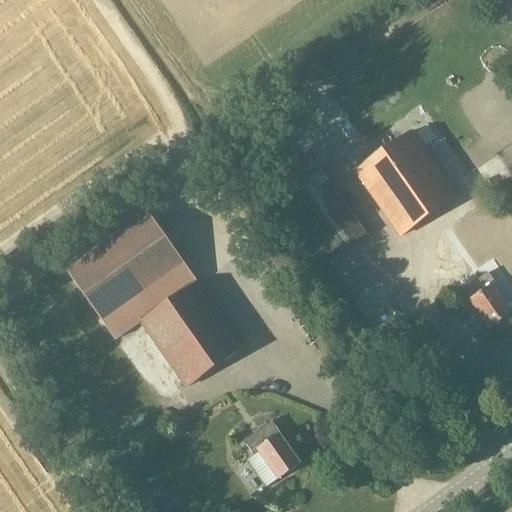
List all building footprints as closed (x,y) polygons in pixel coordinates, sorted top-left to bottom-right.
[(401,236),(458,196),(412,132),(355,172),(401,236)] [(326,265),(368,235),(320,167),(278,196),(326,265)] [(197,284),(149,215),(148,214),(66,271),(115,342),(141,323),(187,388),(244,348),(198,283),(197,284)] [(490,331),(511,316),(491,286),(485,289),(478,279),(463,290),(470,300),(469,301),(490,331)] [(374,336),(379,332),(374,324),(368,327),(374,336)] [(217,405),(223,418),(235,412),(229,399),(217,405)] [(259,453),(279,481),(300,465),(280,437),(281,436),(271,422),(243,443),(254,457),(259,453)]
